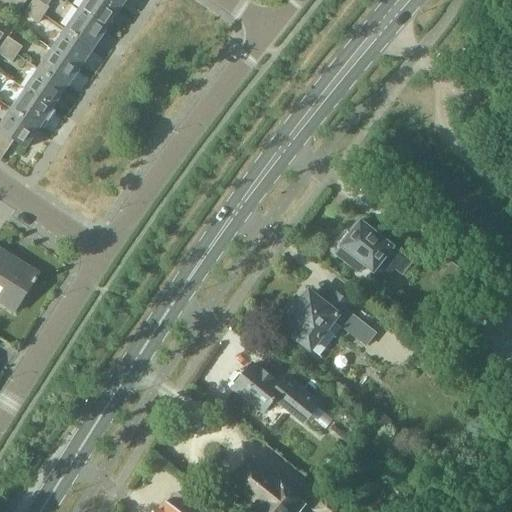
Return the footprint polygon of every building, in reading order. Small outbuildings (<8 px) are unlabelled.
[(19,11),(24,3),(19,0),(5,0),(4,1),(19,11)] [(36,0),(33,0),(30,7),(44,16),(49,8),(36,0)] [(85,0),(78,10),(106,30),(120,9),(106,0),(85,0)] [(106,0),(120,9),(126,0),(106,0)] [(44,16),(30,7),(24,15),(38,24),(44,16)] [(65,30),(93,49),(106,30),(78,10),(65,30)] [(51,50),(79,69),(93,49),(65,30),(51,50)] [(8,38),(3,46),(17,56),(22,48),(8,38)] [(17,56),(3,46),(0,50),(0,55),(11,64),(17,56)] [(38,70),(66,89),(79,69),(51,50),(38,70)] [(52,109),(66,89),(38,70),(24,90),(52,109)] [(10,110),(39,129),(44,121),(47,122),(55,111),(52,109),(24,90),(10,110)] [(39,129),(10,110),(0,125),(0,131),(13,141),(25,149),(39,129)] [(0,159),(13,141),(0,131),(0,159)] [(398,251),(360,222),(350,235),(348,233),(340,243),(343,245),(341,248),(342,249),(337,256),(360,274),(365,267),(384,282),(394,267),(403,274),(415,256),(402,246),(398,251)] [(35,279),(38,274),(0,250),(0,287),(3,289),(0,293),(0,304),(13,313),(32,283),(34,284),(36,280),(35,279)] [(469,277),(453,265),(442,279),(457,292),(469,277)] [(337,296),(327,308),(318,301),(308,294),(299,307),(294,306),(287,316),(289,320),(283,328),(315,353),(337,325),(366,348),(377,333),(344,307),(347,304),(337,296)] [(322,406),(287,378),(280,387),(275,384),(275,383),(261,371),(260,372),(252,366),(243,376),(239,375),(232,383),(234,387),(232,389),(265,415),(272,407),(279,413),(288,401),(311,420),(322,406)] [(261,511),(297,511),(293,508),(300,499),(282,485),(282,486),(253,464),(235,488),(239,490),(239,493),(245,498),(247,496),(264,509),(261,511)] [(327,496),(315,511),(317,511),(349,511),(328,495),(327,496)] [(218,511),(210,506),(205,511),(197,511),(177,496),(169,505),(165,502),(157,511),(218,511)]
